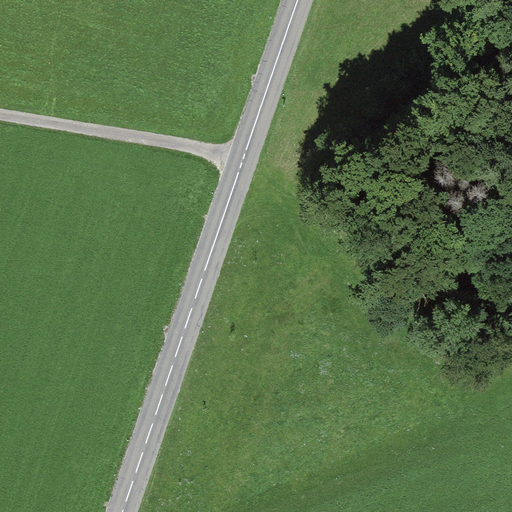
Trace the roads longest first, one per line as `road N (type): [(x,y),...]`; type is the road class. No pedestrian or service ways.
road 1 (tertiary): [(298,0),(123,511)]
road 2 (track): [(511,367),(439,320),(243,162)]
road 3 (track): [(0,115),(243,162)]
